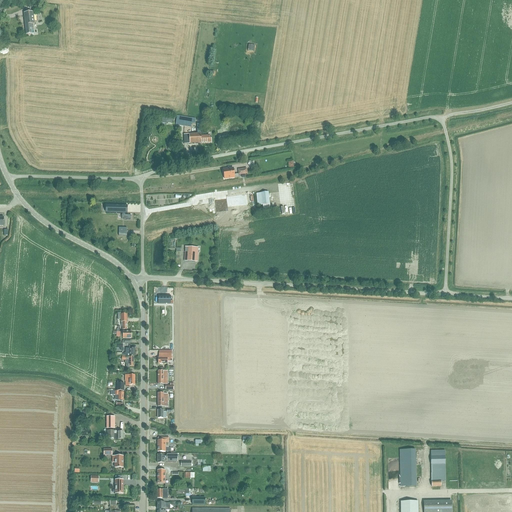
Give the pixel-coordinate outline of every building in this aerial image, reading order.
[(33,12),(24,13),(24,17),(26,34),(31,34),(34,34),(34,30),(33,24),(35,24),(33,12)] [(176,125),(191,127),(191,123),(195,124),(195,120),(177,117),(176,125)] [(211,136),(206,136),(206,134),(202,134),(202,123),(197,124),(197,134),(184,135),(184,144),(188,144),(211,143),(211,136)] [(234,177),(233,169),(223,170),(224,178),(234,177)] [(268,193),(256,194),(257,206),(262,205),(263,210),(270,209),(268,193)] [(228,207),(247,205),(246,195),(226,197),(228,207)] [(127,206),(105,206),(105,207),(108,207),(108,212),(118,212),(118,214),(122,214),(122,216),(121,216),(121,219),(131,219),(131,216),(125,216),(125,214),(127,214),(127,210),(127,206)] [(119,236),(127,236),(127,228),(122,228),(122,232),(119,232),(119,236)] [(194,262),(195,253),(185,252),(184,261),(194,262)] [(171,296),(158,296),(158,304),(171,304),(171,296)] [(123,325),(123,330),(127,330),(127,322),(127,314),(121,314),(121,313),(118,313),(118,320),(121,320),(121,325),(123,325)] [(135,348),(126,348),(125,353),(122,353),(122,355),(130,356),(135,356),(135,348)] [(159,358),(158,358),(158,364),(167,364),(168,362),(172,362),(172,354),(174,354),(174,351),(168,351),(168,354),(159,353),(159,358)] [(125,360),(125,363),(126,363),(126,368),(129,368),(129,366),(134,367),(134,357),(127,357),(127,356),(122,356),(122,360),(125,360)] [(158,371),(158,384),(167,384),(167,371),(158,371)] [(135,375),(125,375),(125,382),(126,382),(126,385),(129,385),(135,385),(135,375)] [(111,391),(111,395),(116,395),(116,397),(117,397),(117,400),(123,401),(124,393),(119,393),(119,392),(111,391)] [(158,393),(158,407),(168,407),(168,400),(167,400),(167,397),(168,397),(168,394),(164,394),(164,393),(158,393)] [(163,410),(158,410),(158,418),(166,418),(166,414),(166,412),(163,412),(163,410)] [(115,429),(115,417),(107,417),(107,429),(115,429)] [(108,431),(108,434),(106,434),(106,440),(109,440),(109,441),(114,441),(114,439),(124,440),(124,432),(118,432),(118,431),(108,431)] [(158,440),(158,452),(171,452),(171,448),(170,448),(169,448),(169,437),(158,437),(158,440)] [(416,487),(415,450),(400,450),(401,487),(416,487)] [(445,451),(431,451),(431,486),(442,486),(442,481),(445,481),(445,451)] [(164,455),(157,455),(157,463),(164,463),(164,459),(167,459),(167,462),(177,462),(177,455),(167,455),(167,457),(164,457),(164,455)] [(123,468),(123,457),(115,456),(115,468),(123,468)] [(123,480),(115,480),(115,494),(123,494),(123,480)] [(162,490),(157,490),(157,498),(162,498),(162,499),(168,499),(168,490),(162,489),(162,490)] [(110,511),(108,511),(119,511),(120,511),(116,511),(116,505),(117,502),(110,501),(110,505),(110,511)] [(417,511),(418,502),(401,503),(400,511),(417,511)] [(452,511),(452,502),(423,502),(423,511),(452,511)]
